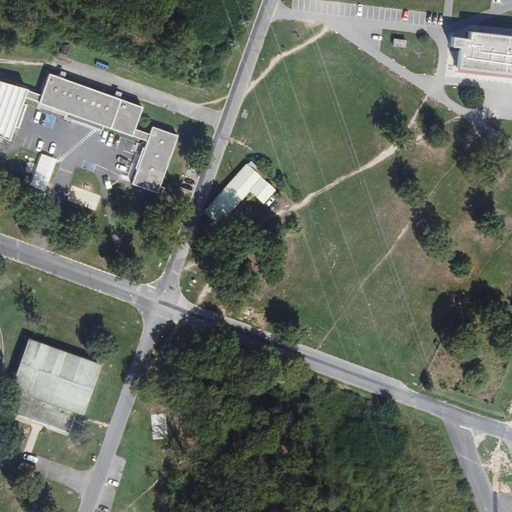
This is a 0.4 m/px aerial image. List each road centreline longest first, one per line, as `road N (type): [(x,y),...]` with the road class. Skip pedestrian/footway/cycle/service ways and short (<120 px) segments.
road 1 (unclassified): [(161,303),(457,416)]
road 2 (unclassified): [(161,303),(267,10)]
road 3 (unclassified): [(86,511),(161,303)]
road 4 (unclassified): [(334,18),(511,145)]
road 5 (unclassified): [(0,244),(161,303)]
